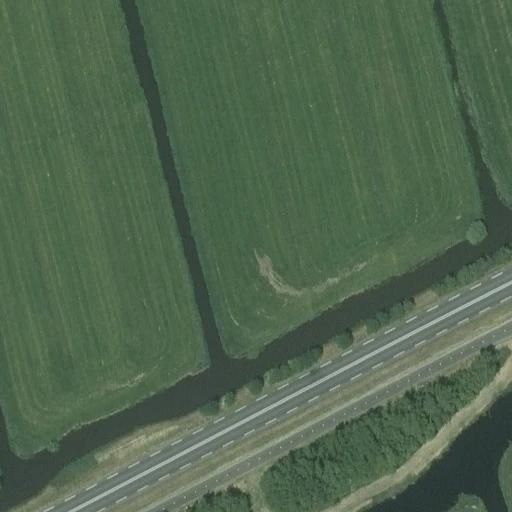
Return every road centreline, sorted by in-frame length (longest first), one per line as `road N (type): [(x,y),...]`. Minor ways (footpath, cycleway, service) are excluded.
road 1 (primary): [(74,511),(511,284)]
road 2 (unclassified): [(160,511),(511,328)]
